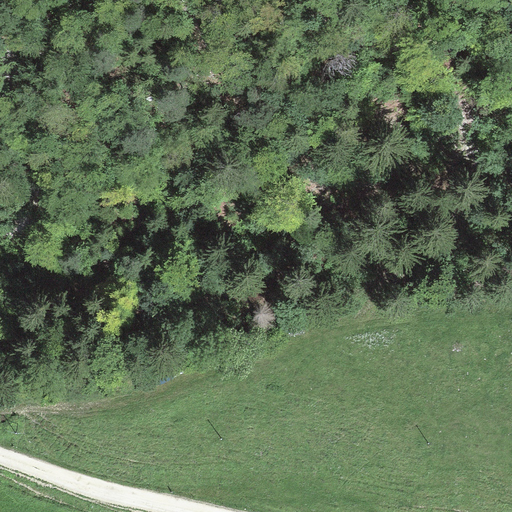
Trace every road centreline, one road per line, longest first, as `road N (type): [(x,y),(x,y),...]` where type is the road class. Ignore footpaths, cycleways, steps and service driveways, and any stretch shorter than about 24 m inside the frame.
road 1 (track): [(0,409),(136,397),(228,367),(395,274),(449,233),(511,161)]
road 2 (unclassified): [(0,457),(183,511)]
